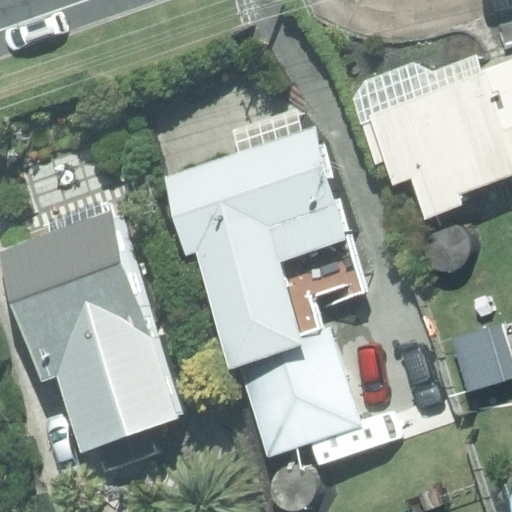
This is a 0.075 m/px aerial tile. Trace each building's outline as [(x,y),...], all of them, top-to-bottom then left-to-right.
[(511,70),(393,116),(419,186),(442,176),(457,214),(493,202),(490,191),(511,182),(511,70)] [(258,153),(187,175),(213,254),(227,250),(294,456),(384,426),(352,329),(337,335),(312,258),(372,238),(336,126),(326,129),(315,108),(250,129),(258,153)] [(220,413),(137,206),(26,250),(77,379),(95,372),(126,451),(220,413)] [(511,318),(465,334),(484,388),(511,378),(511,318)] [(0,431),(18,424),(0,381),(0,431)]
